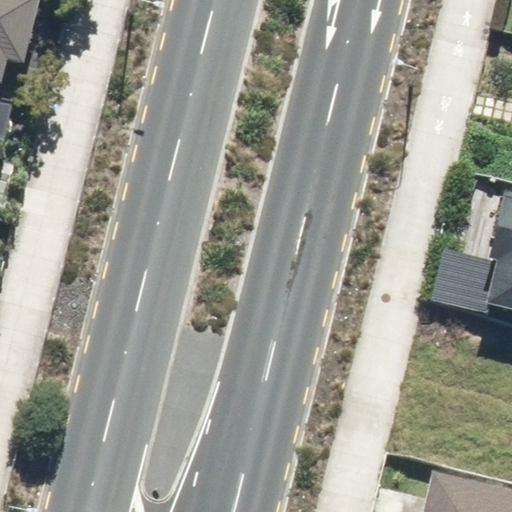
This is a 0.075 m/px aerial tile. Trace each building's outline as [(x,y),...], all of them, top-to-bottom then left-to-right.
[(0,0),(0,79),(23,85),(30,60),(47,64),(63,0),(0,0)] [(510,143),(499,186),(511,189),(511,91),(500,140),(510,143)] [(0,184),(2,176),(16,180),(34,107),(0,98),(0,184)] [(475,277),(464,318),(511,329),(511,206),(491,201),(487,216),(480,214),(465,274),(475,277)] [(500,511),(410,489),(404,511),(500,511)]
